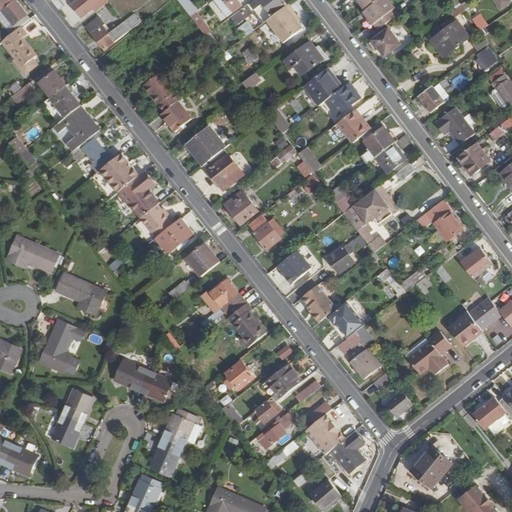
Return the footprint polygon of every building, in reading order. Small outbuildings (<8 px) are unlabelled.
[(0,17),(7,27),(1,32),(7,38),(22,26),(31,19),(16,0),(15,0),(0,12),(0,17)] [(0,0),(0,11),(13,1),(11,0),(0,0)] [(93,7),(97,12),(106,5),(102,0),(78,0),(73,4),(82,15),(93,7)] [(198,12),(188,0),(178,0),(191,17),(196,13),(198,12)] [(242,5),(238,0),(215,0),(215,1),(227,17),(235,11),(242,5)] [(258,0),(254,4),(267,21),(288,5),(283,0),(258,0)] [(375,26),(378,31),(399,14),(395,9),(396,9),(389,0),(356,0),(364,9),(365,8),(367,11),(364,14),(374,27),(375,26)] [(449,0),(456,9),(462,6),(457,0),(449,0)] [(510,0),(494,0),(501,9),(511,2),(510,0)] [(227,17),(215,1),(209,5),(222,21),(227,17)] [(255,12),(249,4),(242,9),(248,17),(255,12)] [(288,5),(267,21),(284,43),(303,28),(298,21),(292,13),(294,12),(288,4),(288,5)] [(456,9),(451,14),(454,19),(465,11),(462,6),(456,9)] [(248,17),(242,9),(235,15),(241,23),(248,17)] [(211,33),(196,13),(191,17),(206,36),(211,33)] [(99,17),(88,26),(106,49),(140,22),(134,14),(111,32),(99,17)] [(473,19),(481,30),(488,25),(481,14),(473,19)] [(250,20),(237,30),(243,39),(257,28),(250,20)] [(470,38),(457,21),(442,32),(440,29),(435,33),(437,36),(432,40),(444,57),(470,38)] [(17,59),(14,61),(21,69),(26,65),(31,71),(39,65),(34,59),(38,56),(23,38),(28,34),(22,26),(7,38),(3,41),(17,59)] [(401,44),(389,29),(371,42),(377,49),(379,48),(385,56),(401,44)] [(211,33),(206,36),(222,56),(226,52),(211,33)] [(474,45),(478,51),(489,43),(484,37),(474,45)] [(303,76),(325,59),(317,48),(311,42),(285,61),(291,69),(295,66),(303,76)] [(259,58),(252,47),(243,53),(247,59),(251,57),(254,61),(259,58)] [(317,48),(325,59),(327,57),(319,47),(317,48)] [(497,61),(487,47),(478,55),(475,57),(477,60),(485,70),(497,61)] [(215,61),(220,68),(227,62),(222,56),(215,61)] [(26,65),(21,69),(26,75),(31,71),(26,65)] [(305,86),(320,106),(327,101),(342,89),(334,79),(336,77),(329,68),(305,86)] [(489,78),(492,83),(505,74),(501,69),(489,78)] [(56,71),(40,84),(52,98),(67,86),(56,71)] [(92,85),(83,73),(76,79),(85,91),(92,85)] [(181,99),(160,74),(144,86),(165,112),(178,101),(181,99)] [(511,83),(505,74),(492,83),(496,89),(508,105),(509,106),(511,103),(511,83)] [(257,75),(244,85),(249,92),(262,82),(257,75)] [(334,79),(342,89),(345,88),(336,77),(334,79)] [(17,81),(11,87),(18,93),(23,86),(17,81)] [(37,90),(31,83),(13,97),(18,105),(37,90)] [(349,84),(360,99),(362,98),(351,83),(349,84)] [(339,115),(360,99),(349,84),(345,88),(342,89),(327,101),(339,115)] [(67,86),(52,98),(67,118),(82,106),(83,105),(67,86)] [(444,102),(432,86),(420,96),(432,112),(444,102)] [(508,105),(496,89),(493,91),(492,94),(501,107),(505,107),(508,105)] [(52,98),(49,101),(57,110),(55,112),(62,122),(67,118),(52,98)] [(192,118),(178,101),(165,112),(162,115),(176,132),(192,118)] [(77,138),(68,144),(73,151),(81,145),(93,135),(101,129),(82,106),(67,118),(62,122),(55,128),(59,133),(68,126),(77,138)] [(267,115),(283,135),(291,129),(276,108),(267,115)] [(436,123),(443,132),(448,128),(450,131),(461,145),(476,133),(456,108),(436,123)] [(339,123),(354,143),(361,137),(372,129),(357,109),(339,123)] [(502,113),(490,123),(495,130),(507,120),(502,113)] [(495,130),(490,134),(495,140),(511,127),(511,116),(507,120),(495,130)] [(368,164),(377,157),(395,143),(398,141),(391,132),(389,133),(381,122),(372,129),(361,137),(371,150),(362,157),(368,164)] [(188,146),(194,153),(196,152),(206,164),(224,149),(226,148),(211,127),(188,146)] [(95,162),(107,152),(93,135),(81,145),(95,162)] [(12,142),(21,154),(27,148),(18,137),(12,142)] [(283,137),(275,143),(281,150),(289,144),(283,137)] [(407,159),(395,143),(377,157),(389,173),(407,159)] [(484,151),(478,143),(459,157),(472,175),(491,160),(487,154),(490,151),(488,148),(484,151)] [(291,145),(286,150),(291,156),(292,157),(297,153),(291,145)] [(312,173),(314,174),(322,168),(307,147),(298,154),(304,162),(312,173)] [(22,154),(33,170),(40,165),(37,161),(38,161),(28,149),(22,154)] [(245,175),(224,149),(206,164),(204,165),(225,190),(245,175)] [(286,150),(271,162),(276,168),(291,156),(286,150)] [(85,156),(81,151),(74,157),(78,162),(85,156)] [(194,153),(204,165),(206,164),(196,152),(194,153)] [(94,178),(111,199),(120,192),(130,185),(141,176),(123,154),(94,178)] [(304,162),(297,167),(306,178),(312,173),(304,162)] [(415,170),(410,164),(397,174),(402,180),(415,170)] [(511,165),(501,174),(510,186),(511,184),(511,165)] [(31,168),(26,171),(31,178),(36,175),(31,168)] [(146,171),(141,176),(130,185),(120,192),(141,219),(160,203),(155,197),(153,199),(148,193),(158,185),(146,171)] [(310,194),(321,185),(314,174),(302,184),(310,194)] [(374,191),(387,209),(374,218),(379,225),(392,215),(393,216),(400,210),(381,186),(374,191)] [(243,191),(226,205),(242,224),(259,211),(243,191)] [(344,214),(354,227),(361,235),(367,243),(369,245),(375,240),(364,226),(374,218),(387,209),(380,198),(374,191),(351,208),(344,214)] [(178,212),(167,198),(160,203),(141,219),(152,233),(154,232),(159,238),(177,223),(172,216),(178,212)] [(328,198),(323,202),(327,207),(332,203),(328,198)] [(344,198),(336,204),(344,214),(351,208),(344,198)] [(443,200),(414,222),(421,231),(433,221),(448,240),(463,229),(450,212),(451,211),(443,200)] [(269,223),(263,215),(250,225),(256,233),(256,234),(268,249),(282,239),(287,234),(274,218),(269,223)] [(196,234),(183,218),(177,223),(159,238),(157,239),(169,254),(196,234)] [(414,228),(404,236),(412,246),(422,238),(414,228)] [(362,246),(364,249),(369,245),(367,243),(361,235),(356,238),(362,246)] [(19,236),(9,260),(22,266),(25,260),(28,261),(53,272),(61,254),(19,236)] [(356,238),(350,243),(356,251),(362,246),(356,238)] [(344,248),(329,258),(334,265),(340,273),(354,262),(350,256),(356,251),(350,243),(344,248)] [(191,262),(194,259),(200,266),(204,271),(219,260),(206,244),(187,258),(191,262)] [(446,257),(452,250),(446,245),(440,252),(446,257)] [(462,263),(474,279),(492,264),(480,248),(462,263)] [(313,268),(299,250),(279,266),(293,284),(307,272),(312,279),(324,269),(319,263),(313,268)] [(374,253),(369,256),(374,263),(379,259),(374,253)] [(120,257),(110,265),(114,271),(124,263),(120,257)] [(435,269),(446,283),(451,278),(441,265),(435,269)] [(400,284),(406,291),(415,284),(426,276),(420,269),(400,284)] [(67,274),(59,292),(82,302),(86,304),(83,309),(97,315),(107,291),(67,274)] [(201,278),(197,274),(189,280),(186,283),(183,279),(176,284),(182,293),(201,278)] [(433,285),(426,276),(415,284),(424,296),(430,292),(428,289),(433,285)] [(477,283),(482,289),(486,285),(481,279),(477,283)] [(229,280),(213,294),(226,311),(243,298),(229,280)] [(405,292),(400,285),(395,289),(401,295),(405,292)] [(307,309),(318,324),(327,316),(336,310),(317,286),(302,299),(309,308),(307,309)] [(469,313),(483,330),(502,315),(500,311),(492,302),(489,298),(469,313)] [(511,301),(500,311),(502,315),(511,327),(511,326),(511,301)] [(327,316),(335,325),(336,323),(348,338),(356,332),(364,325),(345,302),(336,310),(327,316)] [(254,310),(249,303),(229,319),(235,325),(236,325),(246,337),(242,339),(249,348),(267,333),(251,313),(254,310)] [(221,308),(209,318),(212,322),(224,313),(221,308)] [(450,329),(464,347),(483,331),(483,330),(469,313),(450,329)] [(511,327),(504,317),(493,326),(499,334),(493,339),(498,346),(511,334),(511,327)] [(78,328),(60,321),(42,362),(66,372),(73,356),(68,353),(78,328)] [(362,339),(365,343),(373,337),(364,325),(356,332),(362,339)] [(348,338),(338,346),(344,354),(362,339),(356,332),(348,338)] [(434,345),(411,362),(422,376),(431,369),(433,370),(436,368),(439,372),(449,364),(440,353),(452,344),(442,332),(431,341),(434,345)] [(170,333),(167,336),(177,350),(181,347),(170,333)] [(23,349),(0,339),(0,367),(12,373),(23,349)] [(292,352),(288,346),(280,352),(284,358),(292,352)] [(382,365),(369,348),(351,361),(365,379),(382,365)] [(150,370),(125,360),(116,380),(126,385),(128,381),(134,384),(132,388),(141,391),(150,370)] [(240,390),(256,378),(243,361),(223,377),(232,388),(236,385),(240,390)] [(290,364),(268,381),(282,398),(304,381),(290,364)] [(150,370),(141,391),(165,402),(174,381),(150,370)] [(388,372),(374,383),(381,391),(394,380),(388,372)] [(318,380),(297,396),(302,402),(322,386),(318,380)] [(75,389),(64,414),(85,423),(89,414),(86,413),(88,407),(92,408),(96,399),(75,389)] [(397,417),(414,404),(403,390),(386,404),(397,417)] [(228,392),(221,398),(226,405),(234,399),(228,392)] [(495,397),(473,414),(486,430),(508,413),(495,397)] [(511,416),(511,405),(505,397),(500,402),(511,416)] [(280,413),(270,400),(251,416),(257,423),(263,418),(267,423),(280,413)] [(314,413),(320,420),(324,417),(335,408),(329,401),(314,413)] [(229,404),(224,408),(231,417),(238,426),(244,422),(229,404)] [(351,423),(339,407),(325,419),(324,417),(320,420),(308,430),(328,454),(332,450),(347,439),(341,431),(351,423)] [(300,417),(293,409),(279,421),(281,423),(274,429),(272,431),(265,436),(272,446),(291,431),(289,427),(295,422),(295,421),(300,417)] [(175,414),(164,438),(185,448),(188,442),(196,423),(195,423),(197,417),(182,410),(179,416),(175,414)] [(64,414),(54,438),(75,447),(79,437),(76,435),(78,429),(82,431),(85,423),(64,414)] [(279,421),(272,426),(274,429),(281,423),(279,421)] [(203,427),(196,423),(188,442),(195,445),(203,427)] [(358,450),(366,443),(356,431),(347,439),(332,450),(351,473),(367,460),(358,450)] [(16,444),(0,437),(0,462),(6,465),(16,444)] [(158,452),(153,463),(159,465),(158,469),(166,473),(168,469),(174,472),(185,448),(164,438),(160,447),(164,448),(161,454),(158,452)] [(300,446),(296,440),(268,463),(272,469),(300,446)] [(228,441),(225,449),(233,453),(237,444),(228,441)] [(40,455),(16,444),(6,465),(30,476),(40,455)] [(453,464),(433,448),(413,472),(433,488),(453,464)] [(331,478),(337,473),(325,457),(318,462),(331,478)] [(313,475),(308,470),(295,480),(298,484),(300,486),(313,475)] [(142,480),(162,489),(164,484),(143,474),(141,479),(142,480)] [(312,494),(326,511),(345,496),(331,479),(312,494)] [(142,480),(132,505),(149,511),(153,511),(163,489),(162,489),(142,480)] [(285,490),(281,487),(276,495),(281,498),(285,490)] [(478,487),(461,501),(469,511),(498,511),(494,507),(495,507),(486,496),(478,487)] [(220,488),(209,511),(225,511),(226,511),(225,511),(267,511),(268,509),(220,488)]
